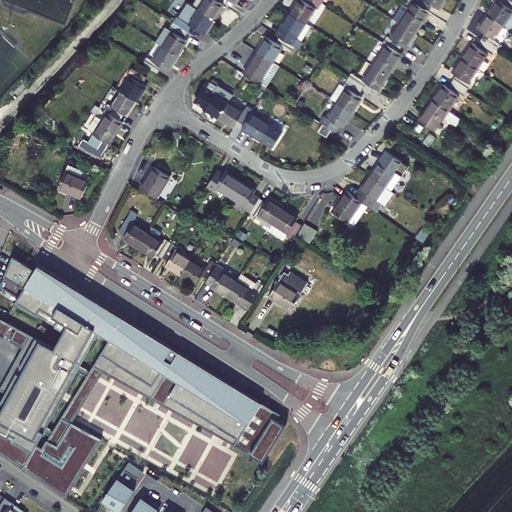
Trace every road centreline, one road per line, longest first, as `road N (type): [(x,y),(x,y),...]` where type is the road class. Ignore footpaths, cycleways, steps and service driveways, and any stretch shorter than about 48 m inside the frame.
road 1 (secondary): [(348,402),(264,360),(85,248)]
road 2 (secondary): [(79,262),(261,375),(328,433)]
road 3 (residential): [(470,0),(415,87),(342,166),(307,179),(266,170)]
road 4 (residential): [(85,248),(161,104)]
road 5 (residential): [(161,104),(270,0)]
road 6 (primary): [(429,295),(511,176)]
road 7 (primary): [(429,295),(348,402)]
road 8 (primary): [(362,410),(429,295)]
road 9 (residential): [(266,170),(161,104)]
